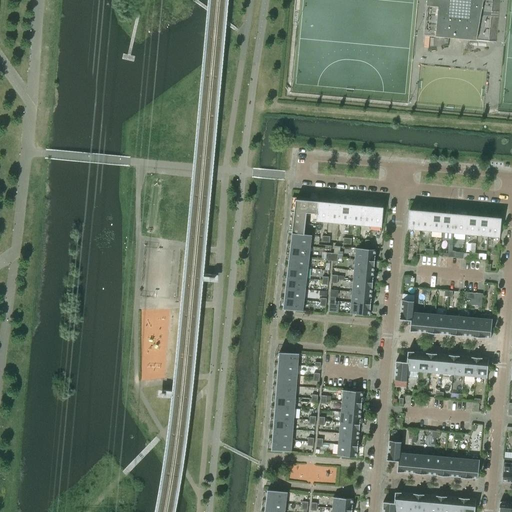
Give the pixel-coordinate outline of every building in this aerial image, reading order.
[(426,0),(424,36),(490,41),(493,0),(426,0)] [(317,214),(318,201),(296,199),(294,211),(307,213),(317,214)] [(327,223),(329,202),(328,202),(328,200),(324,200),(324,202),(318,201),(317,214),(316,221),(327,223)] [(338,223),(340,203),(339,203),(339,201),(335,201),(335,203),(329,202),(327,223),(338,223)] [(349,224),(351,204),(350,204),(350,202),(346,202),(345,204),(340,203),(338,223),(349,224)] [(360,225),(361,205),(360,205),(361,203),(356,203),(356,205),(351,204),(349,224),(360,225)] [(370,226),(372,206),(371,206),(371,204),(367,204),(367,206),(361,205),(360,225),(370,226)] [(382,228),(384,207),(382,207),(382,205),(378,205),(378,207),(372,206),(370,226),(382,228)] [(420,230),(421,211),(416,210),(416,208),(411,208),(411,210),(409,210),(408,229),(420,230)] [(431,231),(433,212),(427,211),(427,209),(423,209),(423,211),(421,211),(420,230),(431,231)] [(442,232),(444,213),(439,212),(439,210),(434,210),(434,212),(433,212),(431,231),(442,232)] [(304,234),(307,213),(294,211),(292,233),(304,234)] [(454,233),(456,214),(450,213),(450,211),(445,211),(445,213),(444,213),(442,232),(454,233)] [(465,234),(467,215),(466,215),(466,213),(461,212),(461,214),(456,214),(454,233),(465,234)] [(476,235),(478,216),(477,216),(477,214),(473,213),(473,215),(467,215),(465,234),(476,235)] [(488,236),(490,217),(488,217),(489,215),(484,214),(484,216),(478,216),(476,235),(488,236)] [(500,238),(501,218),(500,218),(500,216),(495,215),(495,217),(490,217),(488,236),(499,237),(499,238),(500,238)] [(312,235),(304,234),(292,233),(291,241),(311,244),(312,235)] [(310,255),(311,247),(311,244),(291,241),(290,252),(310,255)] [(375,261),(376,250),(356,248),(355,259),(375,261)] [(308,267),(310,255),(290,252),(288,264),(308,267)] [(374,272),(375,261),(355,259),(354,270),(374,272)] [(307,279),(308,267),(288,264),(287,276),(307,279)] [(373,283),(374,272),(354,270),(353,281),(373,283)] [(306,289),(307,279),(287,276),(286,287),(306,289)] [(372,294),(373,283),(353,281),(352,292),(372,294)] [(304,300),(306,289),(286,287),(284,298),(304,300)] [(371,305),(372,294),(352,292),(351,303),(371,305)] [(303,311),(304,300),(284,298),(283,309),(303,311)] [(413,312),(414,301),(401,300),(400,319),(411,320),(412,321),(412,312),(413,312)] [(370,315),(371,305),(351,303),(350,314),(370,315)] [(424,313),(413,312),(412,312),(412,321),(411,320),(410,331),(422,332),(424,313)] [(433,333),(435,314),(424,313),(422,332),(433,333)] [(445,334),(446,315),(435,314),(433,333),(445,334)] [(456,335),(458,316),(446,315),(445,334),(456,335)] [(467,336),(469,317),(458,316),(456,335),(467,336)] [(479,337),(480,318),(469,317),(467,336),(479,337)] [(491,338),(492,319),(480,318),(479,337),(491,338)] [(418,372),(420,352),(408,351),(407,362),(408,362),(407,371),(408,371),(418,372)] [(298,365),(299,354),(279,352),(278,363),(298,365)] [(430,373),(431,353),(420,352),(418,372),(430,373)] [(441,374),(443,354),(431,353),(430,373),(441,374)] [(452,375),(454,355),(443,354),(441,374),(452,375)] [(464,376),(465,356),(454,355),(452,375),(464,376)] [(475,377),(477,357),(465,356),(464,376),(475,377)] [(487,378),(489,358),(477,357),(475,377),(486,378),(487,378)] [(407,381),(408,371),(407,371),(408,362),(407,362),(396,361),(394,380),(407,381)] [(298,376),(298,365),(278,363),(277,374),(298,376)] [(297,387),(298,376),(277,374),(276,385),(297,387)] [(296,397),(297,387),(276,385),(276,396),(296,397)] [(362,403),(363,392),(343,390),(342,401),(362,403)] [(295,408),(296,397),(276,396),(275,407),(295,408)] [(361,414),(362,403),(342,401),(341,412),(361,414)] [(294,419),(295,408),(275,407),(274,417),(294,419)] [(360,424),(361,414),(341,412),(340,423),(360,424)] [(293,430),(294,419),(274,417),(273,428),(293,430)] [(359,435),(360,424),(340,423),(339,433),(359,435)] [(293,440),(293,430),(273,428),(272,439),(293,440)] [(358,446),(359,435),(339,433),(338,444),(358,446)] [(292,452),(293,440),(272,439),(271,450),(292,452)] [(400,452),(401,442),(389,441),(387,460),(398,461),(399,461),(400,452)] [(357,457),(358,446),(338,444),(337,455),(357,457)] [(411,453),(400,452),(399,461),(398,461),(397,472),(409,473),(411,453)] [(504,459),(502,481),(511,482),(511,452),(505,452),(504,459)] [(420,474),(422,454),(411,453),(409,473),(420,474)] [(432,475),(434,455),(422,454),(420,474),(432,475)] [(443,476),(445,456),(434,455),(432,475),(443,476)] [(454,477),(456,458),(445,456),(443,476),(454,477)] [(466,478),(468,459),(456,458),(454,477),(466,478)] [(478,479),(480,459),(479,459),(479,460),(468,459),(466,478),(478,479)] [(286,503),(288,492),(268,489),(266,501),(286,503)] [(402,511),(405,511),(407,493),(395,492),(394,502),(395,502),(394,511),(395,511),(402,511)] [(417,511),(419,494),(407,493),(405,511),(417,511)] [(428,511),(430,495),(419,494),(417,511),(428,511)] [(439,511),(441,496),(430,495),(428,511),(439,511)] [(451,511),(453,497),(441,496),(439,511),(451,511)] [(352,510),(353,499),(333,497),(332,508),(352,510)] [(462,511),(464,498),(453,497),(451,511),(462,511)] [(474,511),(476,499),(464,498),(462,511),(474,511)] [(270,511),(285,511),(286,503),(266,501),(265,511),(270,511)] [(394,511),(395,511),(394,511),(395,502),(394,502),(383,501),(382,511),(394,511)] [(500,501),(498,511),(510,511),(511,502),(500,501)]
